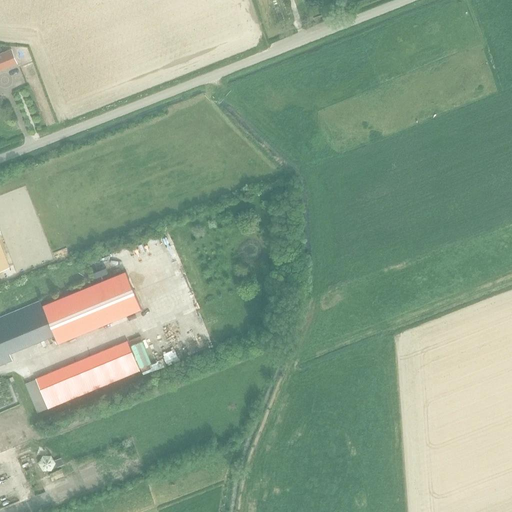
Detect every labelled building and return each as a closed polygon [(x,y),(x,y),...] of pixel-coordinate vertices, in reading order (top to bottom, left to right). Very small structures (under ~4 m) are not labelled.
[(12,49),(0,53),(0,69),(17,63),(12,49)] [(0,241),(0,269),(9,266),(0,241)] [(105,267),(94,272),(96,277),(108,272),(105,267)] [(38,301),(0,316),(0,364),(5,362),(12,359),(9,352),(52,335),(50,330),(52,330),(57,342),(141,308),(126,270),(41,305),(45,315),(44,315),(38,301)] [(48,407),(139,370),(127,341),(36,378),(48,407)] [(54,464),(54,463),(54,460),(53,459),(53,457),(51,455),(49,454),(47,453),(43,452),(40,452),(38,453),(37,454),(35,455),(33,457),(32,459),(32,463),(32,465),(33,467),(35,470),(38,473),(42,474),(44,474),(48,473),(51,471),(53,468),(54,464)]
